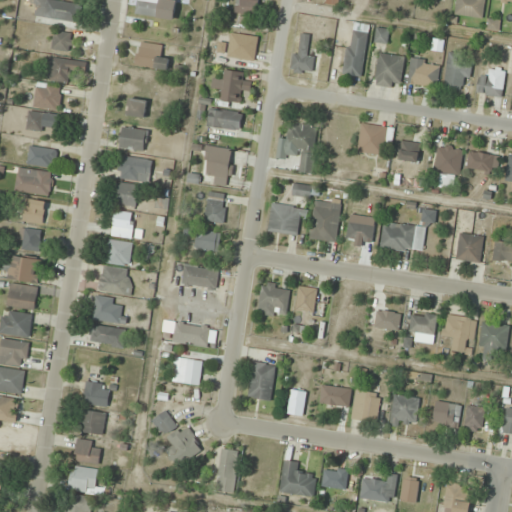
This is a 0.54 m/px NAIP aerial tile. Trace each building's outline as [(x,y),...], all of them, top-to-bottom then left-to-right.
[(45,0),(43,18),(80,23),(82,4),(48,0),(45,0)] [(174,20),(176,0),(137,0),(135,15),(174,20)] [(259,0),(236,0),(235,13),(258,15),(259,0)] [(457,0),(455,14),(482,19),(485,0),(457,0)] [(370,26),(353,23),(343,75),(361,78),(370,26)] [(374,42),(388,44),(390,29),(376,27),(374,42)] [(71,33),(53,33),(53,50),(71,50),(71,33)] [(255,60),(258,36),(230,34),(228,58),(255,60)] [(167,71),(169,58),(160,56),(162,45),(139,42),(136,66),(167,71)] [(400,89),(405,57),(379,53),(374,85),(400,89)] [(472,57),(449,53),(444,86),(466,90),(472,57)] [(48,80),(69,82),(70,71),(86,73),(87,62),(51,57),(48,80)] [(438,87),(440,62),(410,60),(409,85),(438,87)] [(488,77),(481,75),(477,92),(501,98),(507,72),(490,69),(488,77)] [(243,71),(221,73),(223,102),(241,100),(240,92),(251,91),(251,81),(243,82),(243,71)] [(59,109),(62,87),(37,85),(35,107),(59,109)] [(148,101),(129,98),(127,116),(145,118),(148,101)] [(243,115),(211,107),(206,125),(239,133),(243,115)] [(59,115),(29,112),(27,129),(57,133),(59,115)] [(318,126),(290,123),(288,139),(278,139),(277,157),(300,159),(299,172),(314,174),(318,126)] [(385,156),(386,146),(392,147),(395,129),(362,124),(358,152),(385,156)] [(147,130),(122,127),(119,149),(144,152),(147,130)] [(398,159),(417,163),(421,145),(403,140),(398,159)] [(54,169),(57,150),(30,146),(27,164),(54,169)] [(213,185),(228,187),(232,150),(207,146),(204,173),(215,175),(213,185)] [(441,185),(457,188),(463,150),(439,146),(434,173),(443,174),(441,185)] [(493,172),(496,155),(469,152),(467,169),(493,172)] [(153,161),(124,156),(120,178),(141,182),(142,172),(151,173),(153,161)] [(49,197),(53,174),(19,168),(15,191),(49,197)] [(139,186),(119,183),(115,204),(136,207),(139,186)] [(319,187),(300,186),(299,195),(318,197),(319,187)] [(229,195),(210,191),(204,221),(223,224),(229,195)] [(23,223),(43,225),(46,202),(26,199),(23,223)] [(309,239),(336,243),(342,204),(315,201),(309,239)] [(268,232),(298,236),(302,209),(272,205),(268,232)] [(131,239),(135,214),(112,210),(108,236),(131,239)] [(375,224),(348,222),(346,241),(373,243),(375,224)] [(426,227),(383,222),(380,249),(423,253),(426,227)] [(42,230),(22,228),(20,250),(40,252),(42,230)] [(195,250),(219,252),(221,233),(197,231),(195,250)] [(481,263),(483,236),(459,234),(457,261),(481,263)] [(104,262),(129,267),(133,244),(109,239),(104,262)] [(511,262),(511,242),(495,241),(493,260),(511,262)] [(8,279),(37,284),(41,260),(11,256),(8,279)] [(216,290),(219,269),(184,264),(181,284),(216,290)] [(134,273),(103,265),(97,290),(128,297),(134,273)] [(285,317),(292,288),(265,282),(258,311),(285,317)] [(39,288),(11,283),(7,306),(34,312),(39,288)] [(297,313),(316,313),(316,288),(297,288),(297,313)] [(93,321),(125,325),(127,308),(115,307),(117,299),(96,296),(93,321)] [(0,332),(29,338),(33,316),(4,310),(0,332)] [(401,313),(377,311),(375,328),(399,331),(401,313)] [(437,315),(411,313),(410,333),(435,335),(437,315)] [(477,320),(448,316),(445,340),(452,341),(450,351),(465,353),(467,343),(474,343),(477,320)] [(208,346),(210,326),(175,323),(173,343),(208,346)] [(480,360),(496,361),(496,354),(507,354),(508,324),(482,323),(480,360)] [(123,349),(127,331),(95,324),(91,343),(123,349)] [(30,343),(2,338),(0,352),(0,363),(26,367),(30,343)] [(178,383),(199,387),(203,362),(182,358),(178,383)] [(247,398),(269,402),(277,365),(255,361),(247,398)] [(0,392),(23,393),(24,370),(0,368),(0,392)] [(108,407),(110,384),(86,382),(84,405),(108,407)] [(306,392),(291,390),(288,416),(304,417),(306,392)] [(352,420),(377,423),(381,394),(355,391),(352,420)] [(420,398),(394,395),(391,425),(416,428),(420,398)] [(20,400),(0,396),(0,420),(16,423),(20,400)] [(444,424),(442,433),(456,435),(462,405),(437,401),(433,422),(444,424)] [(465,432),(482,432),(483,407),(467,406),(465,432)] [(106,414),(84,410),(81,432),(103,436),(106,414)] [(152,421),(164,437),(178,427),(166,411),(152,421)] [(202,452),(189,429),(166,441),(178,464),(202,452)] [(100,442),(76,442),(76,464),(100,464),(100,442)] [(215,494),(234,497),(240,453),(221,450),(215,494)] [(0,476),(5,477),(8,463),(0,461),(0,476)] [(280,493),(314,497),(316,476),(298,473),(300,463),(284,461),(280,493)] [(95,493),(99,470),(72,466),(69,490),(95,493)] [(321,487),(345,491),(349,471),(324,467),(321,487)] [(362,479),(360,500),(394,503),(397,476),(388,475),(387,482),(362,479)] [(401,502),(417,503),(420,480),(404,478),(401,502)] [(452,511),(468,511),(476,489),(450,482),(442,508),(452,511)]
